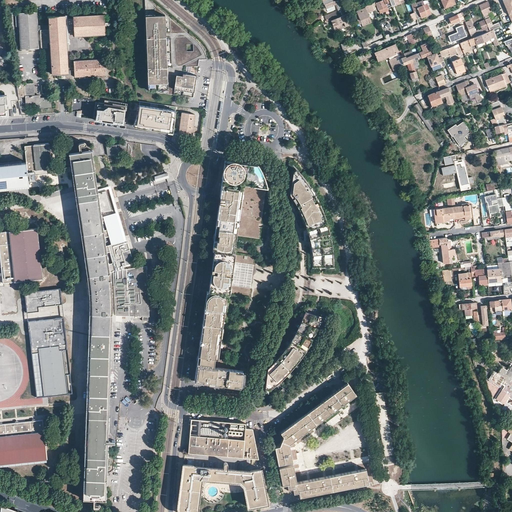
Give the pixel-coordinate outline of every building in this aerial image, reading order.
[(170,18),(149,0),(144,0),(149,91),(193,96),(196,76),(183,74),(184,67),(198,65),(198,59),(207,59),(205,50),(197,40),(170,18)] [(343,15),(348,13),(342,0),(340,0),(337,2),(336,1),(333,1),(332,0),(322,0),(324,5),(328,3),(330,6),(333,5),(336,5),(339,12),(325,18),(326,22),(327,21),(331,20),(340,16),(343,15)] [(388,0),(381,0),(375,3),(378,10),(387,7),(387,8),(391,6),(390,2),(388,0)] [(422,0),(416,2),(415,2),(410,4),(414,12),(418,10),(417,8),(425,5),(422,0)] [(511,0),(503,0),(511,21),(511,0)] [(479,6),(483,15),(491,11),(488,2),(486,3),(479,6)] [(374,10),(371,3),(364,6),(364,8),(355,12),(356,13),(354,14),(355,18),(358,17),(359,21),(368,17),(367,13),(374,10)] [(417,19),(431,13),(427,4),(425,5),(417,8),(418,10),(414,12),(417,19)] [(21,48),(39,47),(38,31),(37,26),(36,12),(19,13),(20,26),(21,48)] [(468,28),(465,23),(462,15),(461,13),(448,18),(450,24),(460,20),(462,24),(461,25),(463,30),(468,28)] [(74,19),(66,20),(65,15),(49,16),(49,25),(49,30),(40,30),(40,31),(41,48),(48,47),(47,43),(50,42),(52,73),(69,72),(67,37),(75,37),(75,35),(106,33),(105,14),(73,17),(74,19)] [(340,16),(331,20),(333,26),(343,22),(341,17),(340,16)] [(489,29),(490,31),(493,30),(494,29),(489,16),(484,18),(486,23),(489,29)] [(472,38),(490,31),(489,29),(487,30),(485,31),(484,29),(480,31),(479,30),(475,32),(470,21),(465,23),(468,28),(472,38)] [(434,24),(429,26),(432,35),(434,38),(439,36),(434,24)] [(426,37),(432,35),(429,26),(426,28),(423,29),(426,37)] [(468,40),(472,38),(468,28),(463,30),(468,40)] [(493,30),(490,31),(472,38),(475,45),(481,43),(492,38),(495,44),(498,43),(493,30)] [(411,34),(406,36),(411,46),(415,44),(414,41),(412,35),(411,34)] [(468,40),(460,43),(464,54),(474,50),(477,49),(475,45),(472,38),(468,40)] [(352,52),(348,42),(341,44),(345,54),(352,52)] [(421,58),(431,54),(427,43),(422,45),(424,51),(419,53),(421,58)] [(458,44),(439,52),(442,56),(442,57),(449,54),(450,56),(457,53),(458,56),(462,54),(460,48),(458,44)] [(400,57),(396,45),(375,54),(378,60),(387,56),(393,70),(404,66),(403,65),(401,59),(398,60),(397,58),(400,57)] [(370,51),(359,56),(355,57),(358,65),(366,62),(364,58),(371,55),(370,51)] [(405,57),(401,59),(403,65),(421,58),(419,53),(416,54),(416,53),(412,54),(413,55),(405,58),(405,57)] [(442,66),(445,65),(442,57),(442,56),(438,58),(437,54),(427,58),(431,67),(440,63),(442,66)] [(452,62),(457,75),(466,72),(460,58),(452,62)] [(75,77),(105,75),(105,59),(74,61),(75,77)] [(406,65),(413,82),(418,80),(414,69),(419,67),(417,61),(406,65)] [(505,84),(510,82),(506,72),(485,80),(489,90),(505,84)] [(442,75),(435,78),(439,87),(446,84),(442,75)] [(471,85),(468,86),(466,81),(465,82),(457,85),(459,90),(461,88),(464,94),(468,93),(470,98),(476,96),(477,97),(478,97),(479,96),(480,96),(481,94),(480,92),(477,84),(476,84),(476,83),(475,84),(471,85)] [(33,83),(16,84),(19,97),(20,105),(21,105),(21,110),(22,110),(28,109),(28,105),(40,105),(40,107),(51,107),(51,98),(40,98),(40,96),(33,96),(33,83)] [(505,84),(489,90),(490,92),(506,86),(505,84)] [(439,92),(441,97),(445,96),(448,101),(447,103),(448,105),(452,106),(454,103),(451,94),(449,88),(443,90),(439,92)] [(433,94),(428,96),(432,106),(443,102),(442,99),(441,97),(439,92),(433,94)] [(5,94),(0,94),(0,117),(14,117),(13,109),(6,110),(5,94)] [(99,103),(96,120),(121,123),(127,125),(131,100),(100,95),(99,103)] [(489,103),(490,108),(495,118),(502,115),(503,115),(504,115),(499,100),(489,103)] [(173,132),(176,110),(139,103),(135,126),(144,128),(155,130),(173,132)] [(431,131),(435,128),(418,104),(414,107),(431,131)] [(192,135),(195,114),(182,112),(179,133),(192,135)] [(503,118),(502,115),(495,118),(498,125),(500,125),(505,124),(506,124),(505,121),(503,118)] [(472,131),(464,121),(458,126),(457,125),(450,131),(455,137),(455,136),(463,145),(470,140),(467,136),(472,131)] [(496,134),(508,132),(506,124),(505,124),(500,125),(498,125),(494,126),(496,134)] [(108,155),(127,151),(127,156),(128,155),(130,154),(131,152),(131,150),(131,148),(131,146),(130,144),(129,143),(128,142),(128,144),(127,144),(127,141),(124,140),(123,145),(122,145),(122,143),(107,146),(108,155)] [(26,161),(27,171),(36,170),(36,171),(51,169),(51,168),(48,142),(34,144),(34,145),(24,146),(26,161)] [(511,158),(509,147),(493,151),(496,163),(511,160),(511,158)] [(91,150),(70,153),(71,166),(74,190),(74,194),(75,198),(76,207),(77,211),(78,215),(81,240),(82,245),(83,249),(86,267),(90,297),(90,313),(84,500),(95,500),(106,501),(107,459),(109,459),(109,445),(112,445),(113,443),(114,442),(115,441),(115,438),(112,438),(109,438),(110,419),(108,418),(109,396),(110,357),(110,350),(111,321),(112,316),(142,316),(142,320),(148,320),(148,316),(150,316),(147,266),(137,267),(115,271),(109,273),(102,225),(97,188),(91,150)] [(455,155),(443,158),(445,166),(455,164),(455,166),(442,169),(443,176),(457,173),(461,192),(471,190),(470,185),(474,184),(472,177),(467,178),(463,159),(457,161),(455,155)] [(233,253),(238,220),(240,221),(238,235),(259,238),(261,226),(259,226),(259,223),(261,223),(266,189),(267,189),(265,176),(258,164),(225,160),(213,250),(214,250),(209,290),(207,290),(195,381),(211,383),(229,385),(245,387),(247,376),(249,363),(222,360),(236,253),(233,253)] [(26,161),(0,163),(0,189),(29,186),(27,171),(26,161)] [(42,174),(71,171),(71,166),(51,168),(51,169),(36,171),(36,170),(27,171),(28,176),(39,175),(42,174)] [(291,180),(289,194),(292,200),(290,202),(291,206),(292,205),(296,213),(299,212),(302,220),(305,228),(302,229),(305,243),(309,243),(311,252),(312,257),(333,255),(331,240),(326,218),(321,205),(312,190),(303,176),(294,167),(292,168),(291,180)] [(168,172),(155,176),(157,181),(169,177),(168,172)] [(105,191),(98,193),(101,213),(111,210),(105,191)] [(498,198),(496,191),(485,193),(487,202),(488,202),(491,214),(501,212),(499,206),(502,205),(501,198),(498,198)] [(509,196),(501,198),(502,205),(504,206),(505,210),(511,209),(511,203),(511,204),(509,202),(509,200),(510,200),(509,196)] [(453,217),(463,215),(464,218),(472,217),(470,204),(468,204),(467,203),(454,205),(451,206),(453,217)] [(442,219),(453,217),(451,206),(447,207),(432,209),(435,223),(442,222),(442,219)] [(38,228),(0,231),(0,247),(4,285),(16,283),(44,280),(38,228)] [(429,239),(432,247),(441,246),(444,263),(449,263),(449,259),(451,259),(451,257),(455,256),(454,249),(451,249),(449,249),(449,247),(447,248),(446,241),(446,237),(429,239)] [(506,277),(505,274),(504,262),(503,262),(497,263),(497,270),(486,271),(487,281),(501,280),(501,277),(506,277)] [(471,266),(470,266),(471,271),(471,277),(477,277),(477,284),(487,283),(487,281),(486,271),(486,269),(475,270),(474,266),(471,266)] [(441,270),(444,280),(451,280),(449,269),(441,270)] [(470,273),(458,274),(459,286),(466,286),(467,289),(472,288),(470,273)] [(61,290),(25,294),(28,314),(41,313),(41,307),(62,304),(61,290)] [(501,300),(502,309),(502,313),(504,313),(504,310),(511,309),(510,299),(501,300)] [(497,300),(490,301),(490,310),(502,309),(501,300),(497,300)] [(472,303),(459,304),(459,310),(464,309),(465,314),(472,314),(471,308),(476,308),(476,302),(472,303)] [(482,315),(478,316),(478,322),(482,322),(483,326),(488,326),(486,306),(481,307),(482,315)] [(272,361),(267,365),(265,378),(264,387),(270,388),(289,370),(304,352),(311,341),(318,327),(322,317),(305,311),(301,321),(292,336),(283,349),(272,361)] [(73,393),(64,317),(29,321),(38,397),(73,393)] [(504,333),(492,334),(492,341),(505,339),(504,333)] [(511,366),(508,372),(502,368),(498,374),(495,372),(490,380),(499,386),(500,384),(504,387),(495,401),(504,406),(508,400),(511,402),(511,404),(511,366)] [(289,443),(356,394),(348,382),(342,386),(328,397),(311,409),(300,417),(287,427),(281,431),(283,436),(280,444),(274,446),(277,463),(292,460),(289,443)] [(386,392),(375,394),(388,462),(399,459),(386,392)] [(224,431),(225,421),(200,419),(198,434),(224,436),(224,431)] [(0,464),(48,460),(48,458),(44,420),(0,423),(0,464)] [(243,457),(249,458),(252,458),(259,459),(258,457),(253,429),(252,429),(246,428),(245,430),(228,428),(228,432),(228,434),(245,435),(244,439),(243,457)] [(188,452),(243,457),(244,439),(227,438),(224,437),(190,434),(188,452)] [(251,506),(252,505),(267,503),(261,470),(261,468),(251,468),(250,468),(248,468),(244,468),(228,467),(228,462),(228,461),(227,460),(226,460),(225,460),(224,461),(224,466),(223,467),(195,466),(195,464),(183,464),(183,465),(178,503),(179,506),(179,509),(180,511),(196,511),(199,498),(200,498),(200,497),(201,497),(202,489),(204,488),(205,486),(206,485),(207,482),(207,480),(241,481),(241,483),(242,483),(242,484),(244,484),(248,506),(251,506)] [(293,463),(278,466),(281,484),(287,483),(288,488),(292,487),(294,492),(298,491),(299,496),(311,494),(324,491),(333,490),(337,489),(350,486),(364,483),(369,482),(366,468),(296,481),(293,463)]
